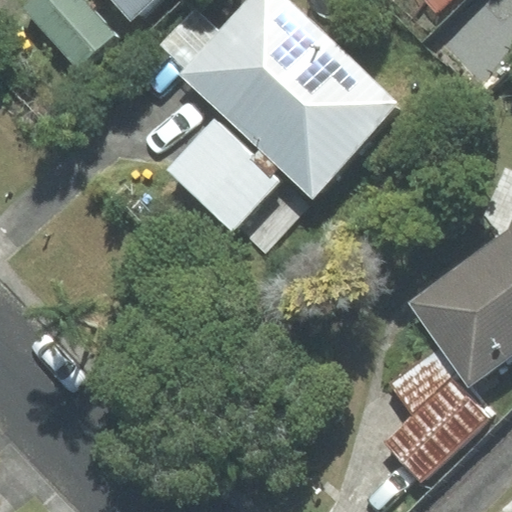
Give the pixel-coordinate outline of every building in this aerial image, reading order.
[(83,0),(47,0),(31,15),(82,72),(119,39),(83,0)] [(110,0),(130,20),(151,0),(110,0)] [(245,0),(176,75),(219,114),(167,169),(233,231),(288,172),(313,196),(400,103),(289,0),(245,0)] [(511,226),(510,231),(411,302),(469,384),(511,352),(511,226)] [(421,480),(489,421),(430,353),(394,385),(418,413),(386,440),(421,480)]
